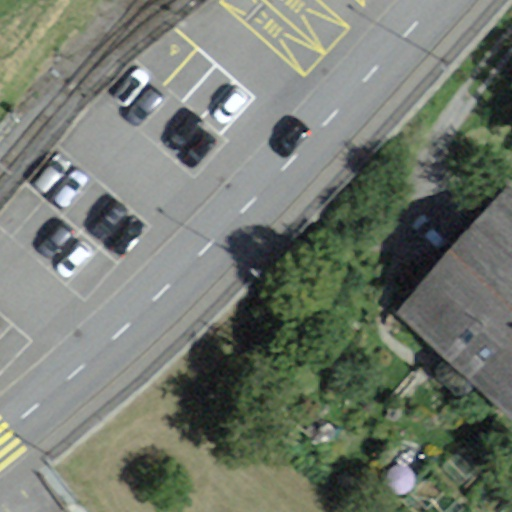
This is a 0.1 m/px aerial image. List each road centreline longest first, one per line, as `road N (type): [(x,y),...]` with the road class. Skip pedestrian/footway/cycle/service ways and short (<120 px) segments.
road 1 (secondary): [(0,441),(217,238),(438,0)]
road 2 (track): [(437,237),(439,147),(466,94),(511,40)]
